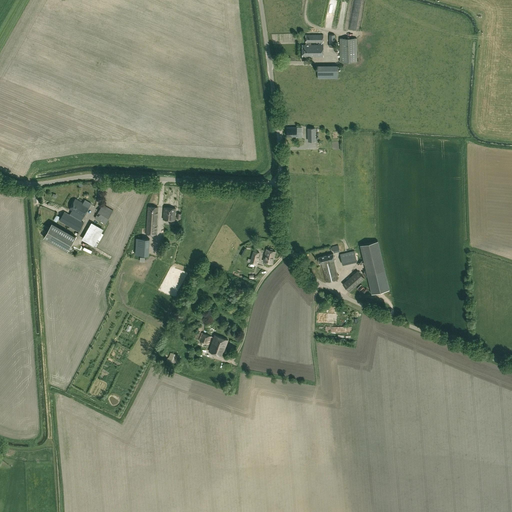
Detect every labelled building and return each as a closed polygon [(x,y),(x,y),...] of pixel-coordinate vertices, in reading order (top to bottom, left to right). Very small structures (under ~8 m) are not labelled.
[(323,34),(305,35),(306,44),(302,44),(303,57),(323,55),(322,44),(309,45),(309,42),(324,41),(323,34)] [(339,38),(340,62),(357,61),(357,38),(339,38)] [(339,66),(319,67),(320,79),(339,78),(339,66)] [(297,127),(287,127),(287,136),(297,136),(297,133),(301,133),(301,130),(297,130),(297,127)] [(79,231),(84,223),(77,219),(79,214),(83,217),(89,206),(75,198),(69,209),(74,212),(72,216),(64,212),(60,220),(79,231)] [(105,224),(113,210),(103,204),(95,218),(105,224)] [(146,234),(156,234),(158,207),(148,206),(146,234)] [(176,208),(164,207),(163,219),(174,220),(176,208)] [(76,236),(52,223),(44,238),(68,251),(76,236)] [(95,238),(94,240),(90,238),(88,241),(87,241),(85,244),(91,247),(96,238),(95,238)] [(136,254),(149,255),(150,239),(137,238),(136,254)] [(378,241),(360,245),(372,293),(390,289),(378,241)] [(266,249),(265,252),(263,261),(272,263),(275,251),(272,250),(273,249),(272,248),(270,248),(269,248),(269,249),(266,249)] [(256,264),(259,252),(253,251),(250,263),(256,264)] [(343,264),(352,262),(351,256),(355,255),(354,251),(341,254),(343,264)] [(334,253),(318,257),(320,263),(322,263),(326,281),(338,278),(333,260),(335,259),(334,253)] [(358,271),(343,284),(349,291),(364,278),(358,271)] [(198,340),(208,344),(209,340),(210,341),(212,336),(202,332),(198,340)] [(215,334),(212,341),(209,350),(222,356),(228,339),(215,334)] [(178,356),(170,352),(166,361),(176,365),(178,356)]
